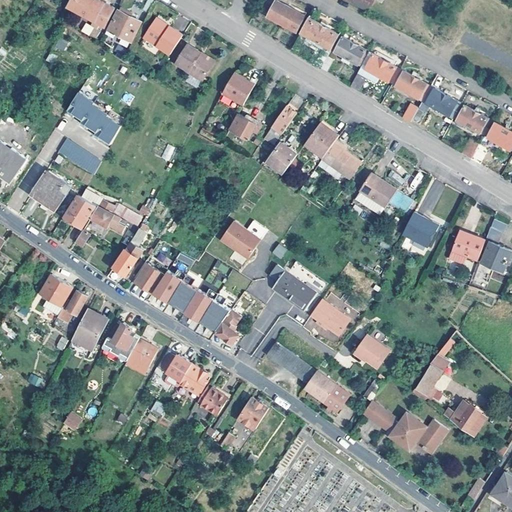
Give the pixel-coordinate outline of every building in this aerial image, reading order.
[(91,24),(93,26),(97,19),(105,3),(99,0),(70,0),(68,5),(93,19),(91,24)] [(154,0),(144,0),(140,9),(147,13),(154,0)] [(304,16),(277,0),(268,16),(295,31),(304,16)] [(372,0),(345,0),(367,11),(372,0)] [(114,7),(105,3),(97,19),(93,26),(96,28),(100,22),(105,25),(114,7)] [(139,21),(118,10),(111,24),(109,24),(105,32),(110,35),(112,31),(129,41),(139,21)] [(143,35),(169,53),(182,33),(155,16),(143,35)] [(320,68),(327,55),(332,47),(338,35),(339,35),(308,18),(300,31),(325,45),(314,64),(320,68)] [(98,31),(92,27),(87,34),(96,40),(98,37),(96,36),(98,31)] [(338,35),(332,47),(335,49),(334,51),(357,64),(358,62),(362,65),(369,53),(365,50),(366,49),(343,37),(342,37),(338,35)] [(59,38),(56,47),(63,50),(67,41),(59,38)] [(199,51),(186,42),(173,62),(186,70),(185,71),(200,81),(211,62),(198,53),(199,51)] [(380,45),(375,42),(372,49),(376,51),(380,45)] [(126,50),(116,44),(113,50),(123,56),(126,50)] [(213,59),(199,51),(198,53),(211,62),(213,59)] [(392,83),(400,69),(370,52),(369,53),(362,65),(361,66),(369,70),(367,74),(368,77),(376,81),(378,80),(380,77),(392,83)] [(327,55),(320,68),(327,72),(335,59),(327,55)] [(430,86),(400,69),(392,83),(422,100),(430,86)] [(367,77),(358,72),(350,86),(358,90),(367,77)] [(238,78),(232,74),(221,92),(242,105),(254,84),(240,75),(238,78)] [(197,88),(200,82),(190,75),(186,81),(197,88)] [(453,117),(461,103),(430,86),(422,100),(431,105),(453,117)] [(70,111),(84,121),(94,106),(96,104),(81,94),(70,111)] [(301,107),(291,100),(273,126),(282,133),(301,107)] [(431,105),(422,100),(419,106),(428,111),(431,105)] [(491,120),(461,103),(453,117),(483,135),(491,120)] [(417,110),(409,105),(403,117),(410,122),(417,110)] [(109,116),(94,106),(84,121),(83,123),(98,133),(108,118),(109,116)] [(244,118),(237,113),(228,128),(247,139),(255,123),(245,116),(244,118)] [(308,138),(326,152),(340,134),(343,130),(325,115),(308,138)] [(108,118),(98,133),(96,135),(110,144),(119,126),(108,118)] [(511,131),(491,120),(483,135),(511,150),(511,131)] [(273,132),(270,130),(264,137),(267,140),(273,132)] [(340,134),(326,152),(325,153),(353,174),(365,158),(348,145),(343,142),(345,139),(340,134)] [(461,152),(470,158),(479,142),(470,136),(461,152)] [(66,139),(58,151),(93,175),(100,162),(66,139)] [(0,173),(2,175),(4,172),(12,178),(25,159),(0,141),(0,173)] [(296,153),(281,142),(266,162),(281,173),(296,153)] [(479,142),(470,158),(477,162),(485,146),(479,142)] [(167,143),(161,158),(169,161),(175,147),(167,143)] [(401,187),(382,174),(375,168),(356,194),(364,200),(381,212),(384,208),(386,209),(390,212),(397,202),(406,190),(401,187)] [(47,170),(33,191),(47,201),(46,203),(55,210),(71,187),(47,170)] [(391,171),(388,175),(401,183),(403,178),(391,171)] [(30,192),(33,186),(22,181),(19,187),(30,192)] [(406,190),(397,202),(407,210),(416,198),(406,190)] [(96,205),(78,196),(64,217),(81,228),(96,205)] [(148,216),(155,200),(148,196),(140,212),(148,216)] [(114,207),(102,200),(99,204),(117,213),(119,210),(120,211),(122,208),(115,204),(114,207)] [(438,217),(413,205),(402,229),(428,240),(438,217)] [(121,219),(98,206),(91,218),(107,227),(108,225),(122,233),(125,227),(119,223),(121,219)] [(497,215),(491,226),(503,232),(508,220),(497,215)] [(261,239),(234,220),(221,238),(248,257),(261,239)] [(491,226),(485,239),(479,254),(483,257),(491,241),(497,244),(503,232),(491,226)] [(144,230),(139,227),(130,242),(134,245),(144,230)] [(90,234),(83,230),(75,241),(82,246),(90,234)] [(479,254),(485,239),(476,234),(474,237),(459,230),(453,244),(478,257),(479,254)] [(166,243),(160,240),(149,254),(155,258),(166,243)] [(511,251),(497,244),(491,241),(483,257),(481,261),(501,271),(511,251)] [(134,245),(130,242),(127,246),(130,248),(128,251),(137,257),(142,250),(134,245)] [(272,253),(281,259),(288,250),(279,243),(272,253)] [(130,248),(127,246),(113,266),(125,275),(137,257),(128,251),(130,248)] [(180,253),(176,260),(191,267),(194,260),(180,253)] [(216,261),(213,268),(226,274),(229,267),(216,261)] [(164,275),(147,263),(134,282),(151,293),(152,291),(164,275)] [(272,287),(304,310),(317,292),(277,263),(269,274),(277,280),(272,287)] [(164,275),(152,291),(169,302),(182,280),(167,270),(164,275)] [(72,286),(51,274),(40,294),(48,298),(44,306),(58,314),(63,307),(61,306),(72,286)] [(198,289),(182,280),(169,302),(185,312),(198,289)] [(198,289),(185,312),(201,321),(214,299),(198,289)] [(87,295),(78,290),(70,303),(66,301),(58,314),(56,318),(68,324),(73,313),(77,315),(87,295)] [(351,318),(322,297),(310,313),(340,334),(351,318)] [(231,309),(214,299),(201,321),(216,330),(222,321),(231,309)] [(240,315),(231,309),(222,321),(223,322),(216,332),(231,342),(238,333),(233,329),(235,325),(234,324),(240,315)] [(93,316),(86,312),(71,342),(90,352),(105,324),(92,318),(93,316)] [(132,327),(122,322),(112,340),(106,337),(101,348),(127,361),(127,360),(138,339),(140,335),(135,333),(133,337),(129,334),(132,327)] [(389,348),(366,333),(355,351),(377,366),(389,348)] [(63,350),(68,340),(61,336),(56,347),(63,350)] [(156,349),(138,339),(127,360),(127,361),(126,363),(143,372),(156,349)] [(266,353),(307,383),(316,371),(275,341),(266,353)] [(179,382),(191,362),(178,354),(176,356),(168,351),(159,367),(168,372),(162,381),(163,384),(167,386),(169,386),(175,389),(179,382)] [(440,361),(436,358),(431,364),(432,365),(416,389),(419,391),(416,395),(424,401),(443,373),(436,367),(440,361)] [(191,362),(179,382),(199,394),(205,383),(203,381),(208,372),(191,362)] [(325,402),(338,385),(317,369),(316,371),(307,383),(304,387),(325,402)] [(40,387),(43,379),(31,374),(27,382),(40,387)] [(210,387),(206,385),(197,400),(200,402),(199,404),(216,415),(227,396),(218,390),(211,386),(210,387)] [(350,394),(338,385),(325,402),(338,411),(350,394)] [(228,394),(219,388),(218,390),(227,396),(228,394)] [(267,408),(250,396),(236,418),(253,429),(267,408)] [(165,404),(156,399),(152,406),(161,412),(165,404)] [(377,403),(372,399),(363,413),(368,416),(377,403)] [(396,416),(377,403),(368,416),(387,429),(388,428),(401,437),(400,439),(410,446),(416,436),(418,437),(417,439),(431,448),(447,425),(433,415),(425,428),(423,427),(424,425),(415,418),(416,416),(407,409),(399,421),(394,418),(396,416)] [(469,408),(463,403),(453,417),(447,413),(445,416),(473,436),(486,419),(479,415),(480,414),(470,407),(469,408)] [(71,411),(63,423),(75,431),(83,418),(71,411)] [(120,413),(117,421),(124,424),(128,417),(120,413)] [(216,439),(219,431),(208,427),(205,435),(216,439)] [(234,436),(227,431),(218,445),(221,447),(223,445),(226,447),(234,436)] [(148,481),(152,475),(142,469),(139,475),(148,481)] [(511,476),(506,472),(496,486),(494,485),(491,495),(505,504),(506,502),(511,505),(511,476)] [(485,482),(479,478),(461,505),(467,510),(485,482)]
